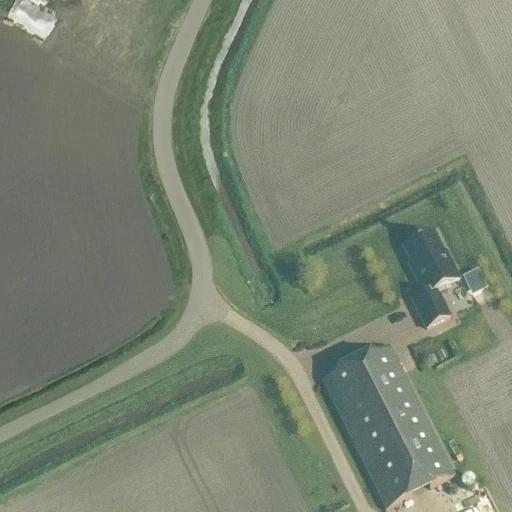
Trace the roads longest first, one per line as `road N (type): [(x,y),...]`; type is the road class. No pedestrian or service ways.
road 1 (unclassified): [(0,436),(165,353),(191,324),(198,263),(154,150),(166,82),(201,0)]
road 2 (unknown): [(281,364),(360,511)]
road 3 (unknown): [(281,364),(406,317)]
